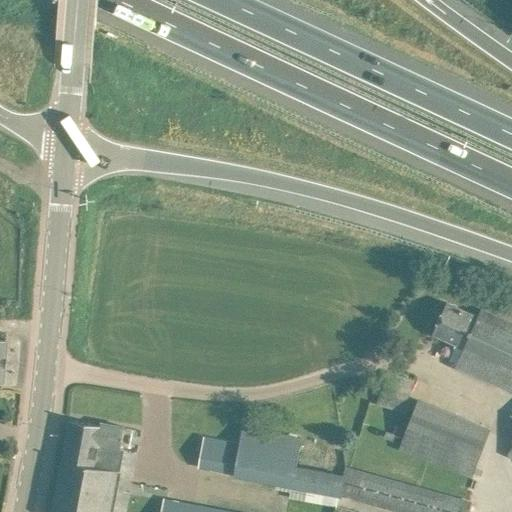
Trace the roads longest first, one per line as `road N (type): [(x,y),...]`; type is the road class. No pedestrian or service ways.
road 1 (motorway): [(65,145),(286,183),(511,256)]
road 2 (motorway): [(111,0),(511,182)]
road 3 (tertiary): [(27,511),(65,145)]
road 4 (motorway): [(511,135),(218,0)]
road 5 (secondary): [(65,145),(79,0)]
